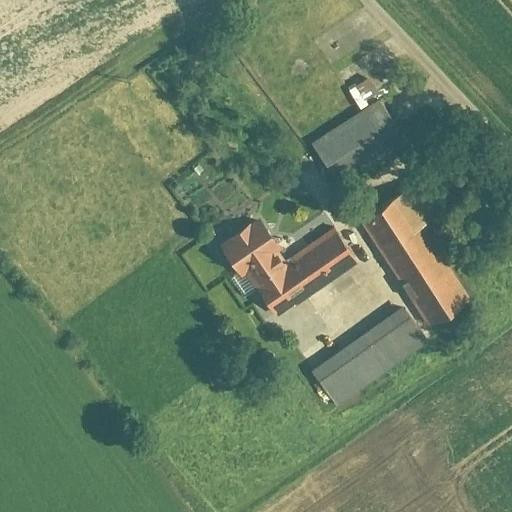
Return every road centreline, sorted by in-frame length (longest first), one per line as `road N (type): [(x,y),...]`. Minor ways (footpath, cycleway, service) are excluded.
road 1 (unknown): [(210,19),(300,145),(357,183),(376,179),(470,98)]
road 2 (track): [(365,0),(511,149)]
